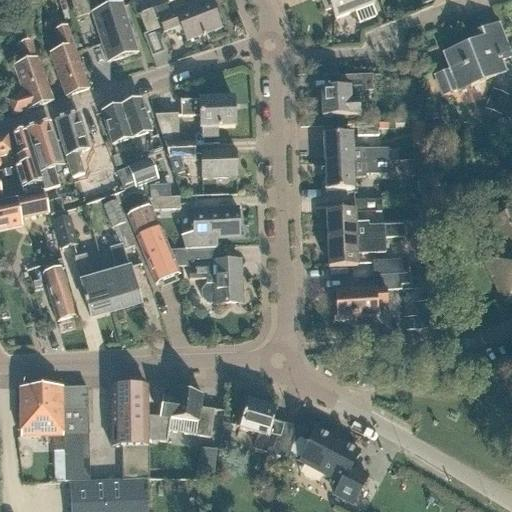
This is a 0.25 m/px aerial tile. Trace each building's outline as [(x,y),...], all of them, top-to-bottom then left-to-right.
[(83,0),(69,0),(76,20),(89,16),(83,0)] [(176,13),(159,20),(164,33),(181,26),(187,41),(215,30),(209,16),(214,14),(208,0),(205,0),(175,12),(176,13)] [(319,0),(325,12),(330,10),(334,21),(353,13),(358,25),(375,18),(371,7),(372,6),(369,0),(319,0)] [(120,5),(91,15),(108,64),(137,55),(120,5)] [(151,11),(139,16),(146,35),(159,30),(151,11)] [(23,96),(7,102),(12,116),(52,102),(31,41),(37,39),(30,22),(19,26),(24,39),(16,42),(23,64),(13,68),(23,96)] [(499,26),(480,32),(483,40),(443,55),(449,72),(433,77),(442,99),(505,74),(500,62),(511,58),(499,26)] [(62,50),(42,57),(58,101),(88,90),(66,29),(56,33),(62,50)] [(336,90),(320,90),(322,119),(350,117),(359,116),(359,102),(358,102),(358,97),(361,97),(361,93),(372,92),(371,76),(336,77),(336,90)] [(501,116),(509,97),(493,90),(485,110),(501,116)] [(199,103),(181,104),(182,118),(200,118),(201,140),(216,139),(216,130),(234,129),(233,100),(199,101),(199,103)] [(140,101),(120,107),(131,140),(150,133),(145,116),(140,101)] [(111,146),(131,140),(120,107),(101,114),(111,146)] [(150,114),(145,116),(150,133),(148,134),(151,144),(150,144),(153,154),(161,151),(150,114)] [(421,114),(408,114),(408,123),(421,122),(421,114)] [(55,122),(72,179),(84,176),(78,154),(88,151),(78,115),(55,122)] [(164,146),(178,145),(177,117),(155,117),(164,146)] [(437,120),(427,121),(430,139),(440,138),(437,120)] [(49,124),(26,131),(44,191),(45,193),(59,188),(53,171),(62,168),(49,124)] [(377,125),(356,125),(356,137),(378,136),(377,125)] [(26,131),(12,135),(19,158),(15,159),(18,168),(14,169),(23,197),(44,191),(26,131)] [(323,137),(324,165),(389,162),(388,150),(363,151),(363,150),(352,150),(351,136),(323,137)] [(0,138),(0,157),(12,154),(7,137),(0,138)] [(106,144),(93,149),(97,162),(110,157),(106,144)] [(195,159),(194,144),(178,145),(164,146),(174,178),(184,175),(179,160),(195,159)] [(235,152),(201,153),(202,180),(236,179),(235,152)] [(117,154),(111,156),(115,167),(121,165),(117,154)] [(149,161),(115,174),(123,192),(134,188),(135,189),(157,181),(149,161)] [(426,161),(412,162),(413,180),(427,179),(426,161)] [(389,162),(324,165),(325,193),(353,192),(353,180),(365,179),(364,176),(389,175),(389,162)] [(8,170),(0,172),(0,177),(1,181),(10,178),(8,170)] [(169,187),(151,188),(151,200),(169,199),(170,199),(169,187)] [(44,194),(0,203),(0,232),(22,228),(20,221),(48,215),(44,194)] [(179,199),(149,200),(153,213),(180,211),(179,199)] [(105,277),(115,312),(140,304),(129,270),(123,252),(134,247),(116,202),(102,207),(111,231),(113,230),(120,247),(110,250),(117,273),(105,277)] [(55,203),(48,205),(48,209),(51,216),(63,213),(60,206),(55,203)] [(179,276),(160,229),(159,230),(150,207),(128,216),(137,238),(136,239),(155,286),(179,276)] [(184,250),(216,249),(216,239),(238,238),(237,210),(193,211),(193,210),(192,210),(193,233),(180,237),(184,250)] [(503,247),(482,257),(503,302),(511,297),(511,211),(491,221),(503,247)] [(326,213),(327,241),(385,239),(403,238),(402,226),(368,227),(367,224),(355,224),(354,212),(326,213)] [(68,220),(52,225),(59,252),(76,247),(68,220)] [(385,239),(327,241),(329,270),(357,268),(356,257),(386,255),(385,239)] [(169,251),(177,268),(188,268),(189,281),(206,281),(206,286),(201,292),(202,300),(208,306),(242,304),(240,262),(222,263),(221,249),(216,249),(184,250),(169,251)] [(90,319),(115,312),(105,277),(93,280),(86,257),(74,260),(80,284),(90,319)] [(43,275),(42,275),(47,293),(48,293),(57,323),(75,318),(61,269),(64,268),(62,261),(49,265),(51,273),(43,275)] [(373,277),(407,275),(407,261),(371,263),(372,277),(373,277)] [(374,293),(335,295),(337,324),(339,324),(338,320),(354,319),(355,328),(375,326),(374,317),(376,317),(376,305),(387,304),(386,292),(401,291),(401,289),(410,289),(409,275),(407,276),(407,275),(400,275),(373,277),(374,293)] [(40,282),(32,284),(35,294),(42,292),(40,282)] [(435,304),(416,305),(417,319),(418,332),(436,330),(435,304)] [(417,319),(404,320),(405,332),(418,332),(417,319)] [(148,449),(148,441),(147,416),(147,388),(110,389),(111,448),(122,448),(122,449),(148,449)] [(75,412),(75,389),(61,389),(62,413),(75,412)] [(75,412),(88,412),(87,389),(75,389),(75,412)] [(61,390),(20,390),(21,437),(61,437),(61,390)] [(147,416),(148,441),(166,444),(168,433),(210,439),(214,412),(200,410),(202,396),(174,392),(172,405),(162,403),(160,418),(147,416)] [(248,403),(240,431),(257,437),(253,450),(287,460),(296,430),(275,423),(279,412),(248,403)] [(88,412),(75,412),(62,413),(62,424),(88,424),(88,412)] [(223,423),(220,443),(229,443),(232,426),(223,423)] [(88,435),(88,424),(62,424),(62,436),(88,435)] [(300,439),(294,455),(304,459),(301,464),(342,486),(335,498),(353,507),(368,479),(352,470),(360,454),(318,432),(312,444),(300,439)] [(88,448),(88,435),(62,436),(62,448),(88,448)] [(88,459),(88,448),(62,448),(62,453),(62,459),(88,459)] [(148,459),(148,449),(122,449),(122,460),(148,459)] [(62,453),(52,453),(53,483),(63,483),(63,472),(62,459),(62,453)] [(88,471),(88,459),(62,459),(63,472),(88,471)] [(148,470),(148,459),(122,460),(122,470),(148,470)] [(148,470),(122,470),(122,481),(148,480),(148,470)] [(89,483),(88,471),(63,472),(63,483),(89,483)] [(146,511),(145,482),(70,485),(71,511),(146,511)]
